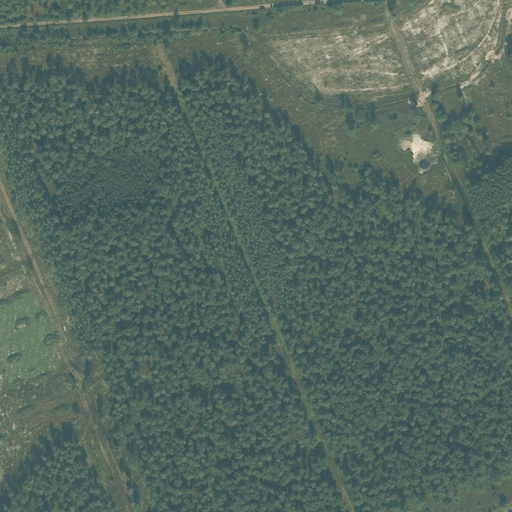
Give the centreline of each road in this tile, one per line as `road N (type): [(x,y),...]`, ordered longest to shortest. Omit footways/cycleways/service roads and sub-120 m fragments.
road 1 (track): [(511,311),(379,0)]
road 2 (track): [(222,10),(377,0)]
road 3 (track): [(0,26),(141,17)]
